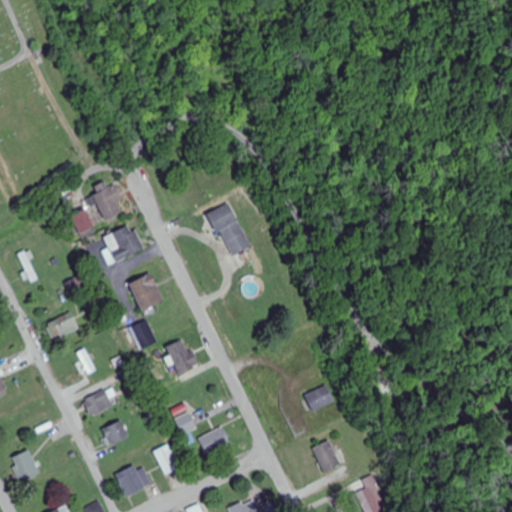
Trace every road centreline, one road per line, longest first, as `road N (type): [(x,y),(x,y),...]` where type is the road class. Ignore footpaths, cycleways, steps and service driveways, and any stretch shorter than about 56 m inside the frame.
road 1 (residential): [(137,172),(205,137),(246,158),(267,180),(395,398),(511,480)]
road 2 (residential): [(300,511),(137,172)]
road 3 (residential): [(111,511),(0,286)]
road 4 (residential): [(136,511),(273,453)]
